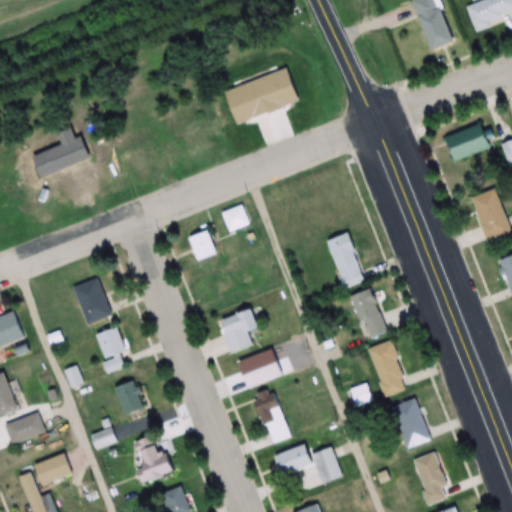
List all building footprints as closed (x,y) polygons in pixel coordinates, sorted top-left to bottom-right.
[(456,43),(442,0),(414,0),(431,51),(456,43)] [(511,0),(484,0),(467,7),(477,32),(511,18),(511,0)] [(492,148),(483,124),(446,138),(455,162),(492,148)] [(507,164),(511,163),(511,142),(502,145),(507,164)] [(497,189),(472,197),(487,240),(511,231),(497,189)] [(229,232),(249,223),(241,204),(221,213),(229,232)] [(197,261),(216,255),(210,231),(190,237),(197,261)] [(326,241),(345,289),(366,281),(348,233),(326,241)] [(511,294),(511,255),(499,258),(507,296),(511,294)] [(230,266),(207,274),(215,296),(238,288),(230,266)] [(99,279),(73,287),(85,324),(111,315),(99,279)] [(367,340),(388,333),(371,289),(351,296),(367,340)] [(253,346),(249,333),(261,329),(254,308),(219,320),(231,354),(253,346)] [(0,317),(0,348),(26,340),(17,311),(0,317)] [(118,328),(97,334),(107,373),(129,367),(118,328)] [(368,349),(385,397),(408,389),(391,341),(368,349)] [(277,377),(268,358),(240,370),(249,389),(277,377)] [(70,389),(83,383),(76,366),(63,371),(70,389)] [(0,413),(18,409),(9,374),(0,376),(0,413)] [(114,387),(124,416),(146,408),(136,379),(114,387)] [(354,407),(373,403),(369,384),(350,388),(354,407)] [(292,437),(274,389),(254,396),(272,445),(292,437)] [(417,399),(389,409),(403,451),(431,441),(417,399)] [(3,426),(11,446),(46,432),(38,412),(3,426)] [(95,452),(119,440),(112,425),(87,437),(95,452)] [(276,454),(289,494),(344,477),(335,447),(311,454),(308,444),(276,454)] [(171,451),(162,454),(158,445),(139,452),(145,466),(135,470),(141,485),(178,470),(171,451)] [(412,460),(427,505),(446,499),(442,487),(447,486),(436,452),(412,460)] [(20,478),(33,511),(56,511),(49,493),(43,495),(41,488),(75,475),(66,453),(32,467),(34,472),(20,478)] [(159,494),(164,511),(190,511),(182,487),(159,494)] [(325,511),(323,503),(297,510),(297,511),(325,511)]
